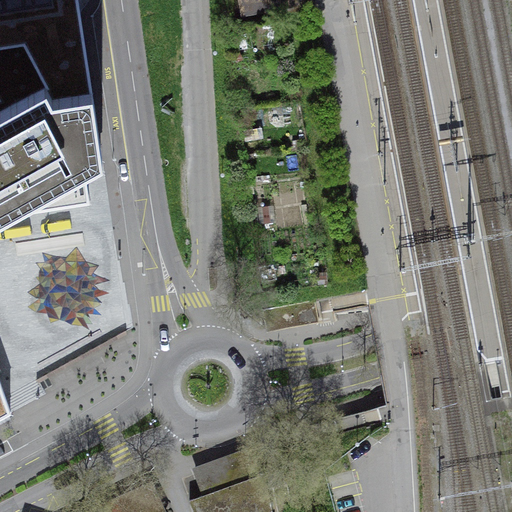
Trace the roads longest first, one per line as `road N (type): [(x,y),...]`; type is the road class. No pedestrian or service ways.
road 1 (secondary): [(511,288),(333,351),(220,363)]
road 2 (secondary): [(234,407),(377,374),(511,327)]
road 3 (tertiary): [(122,0),(165,272)]
road 4 (secondary): [(176,377),(0,486)]
road 5 (secondary): [(14,511),(192,424)]
